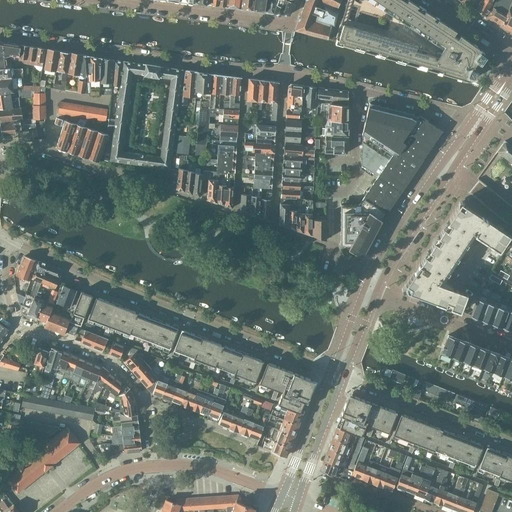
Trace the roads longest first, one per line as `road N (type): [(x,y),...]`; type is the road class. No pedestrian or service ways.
road 1 (residential): [(12,241),(332,373)]
road 2 (residential): [(153,467),(147,406),(113,363),(17,324),(4,272),(12,241)]
road 3 (residential): [(0,33),(284,71)]
road 4 (residential): [(342,377),(511,442)]
road 5 (residential): [(290,22),(112,0)]
road 6 (tertiary): [(376,274),(475,125)]
road 7 (residential): [(273,226),(284,71)]
road 8 (residential): [(369,290),(511,345)]
road 9 (residential): [(281,495),(211,469),(153,467)]
road 10 (tertiary): [(332,373),(281,495)]
road 11 (tertiary): [(297,500),(342,377)]
road 12 (residential): [(356,88),(475,125)]
